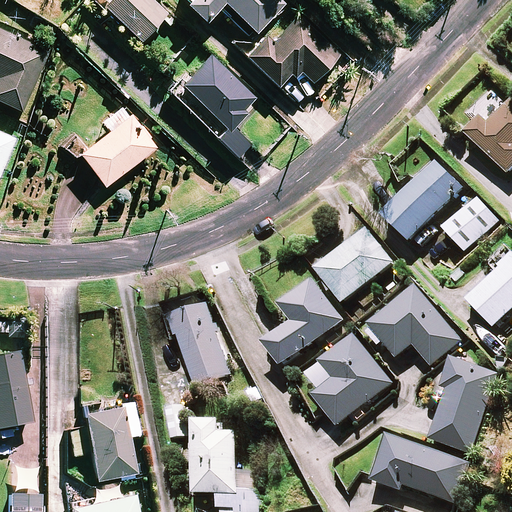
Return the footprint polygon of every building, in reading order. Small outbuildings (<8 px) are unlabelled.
[(167,13),(152,0),(93,0),(139,43),(167,13)] [(282,4),(277,0),(182,0),(205,22),(223,3),(255,33),(282,4)] [(293,20),(288,16),(268,38),(265,35),(245,56),(277,87),(290,74),(295,80),(302,73),(311,83),(339,54),(298,15),(293,20)] [(49,51),(0,27),(0,101),(20,111),(49,51)] [(249,143),(232,127),(247,112),(245,109),(255,99),(209,55),(171,94),(236,157),(249,143)] [(482,117),(477,123),(466,135),(511,176),(511,174),(511,107),(508,105),(490,124),(482,117)] [(152,150),(128,118),(80,154),(103,186),(152,150)] [(0,170),(14,138),(0,131),(0,170)] [(466,190),(437,161),(383,216),(412,244),(466,190)] [(499,221),(479,199),(445,230),(465,252),(499,221)] [(356,297),(365,308),(380,295),(371,284),(397,264),(370,230),(339,255),(335,249),(314,266),(345,305),(356,297)] [(511,312),(511,261),(469,302),(495,329),(511,312)] [(345,322),(316,283),(282,308),(295,324),(267,345),(283,368),(345,322)] [(463,343),(420,290),(373,328),(399,360),(415,347),(433,368),(463,343)] [(231,375),(208,305),(173,317),(196,386),(231,375)] [(394,384),(356,336),(322,364),(335,380),(314,397),(339,428),(394,384)] [(19,362),(23,363),(24,347),(14,347),(14,351),(0,353),(0,429),(30,423),(19,362)] [(499,375),(453,360),(444,388),(449,390),(433,441),(473,455),(499,375)] [(139,436),(134,406),(82,416),(85,429),(67,432),(72,457),(90,454),(95,483),(135,475),(128,438),(139,436)] [(190,437),(185,407),(170,409),(175,440),(190,437)] [(257,511),(258,472),(238,471),(240,435),(223,434),(223,422),(198,421),(195,494),(219,495),(218,511),(257,511)] [(468,463),(390,437),(375,482),(404,492),(406,487),(455,503),(468,463)] [(39,511),(40,496),(9,495),(7,511),(39,511)] [(135,511),(133,497),(67,511),(135,511)]
